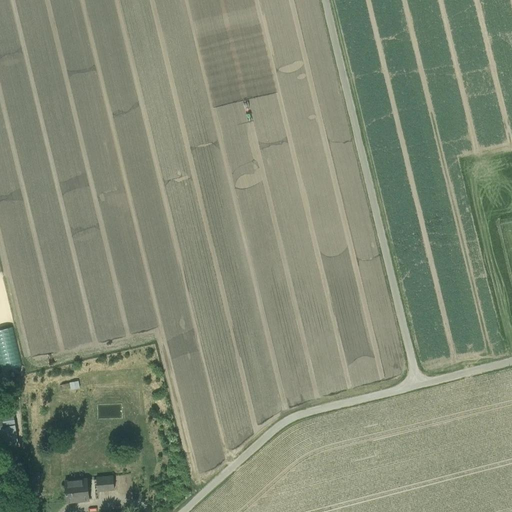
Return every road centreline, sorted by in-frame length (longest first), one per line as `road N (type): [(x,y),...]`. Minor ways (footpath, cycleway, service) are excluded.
road 1 (track): [(325,0),(417,386)]
road 2 (unclassified): [(182,511),(290,417),(511,361)]
